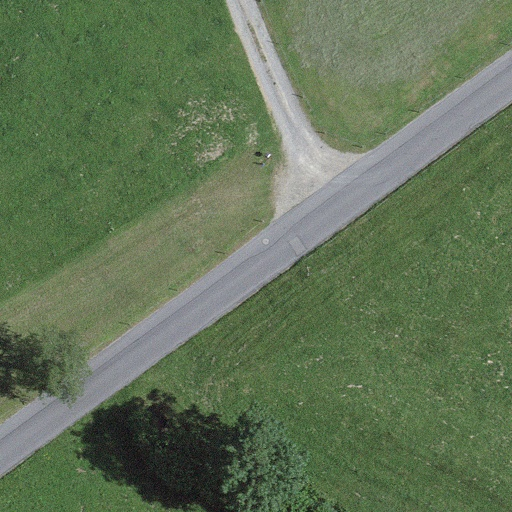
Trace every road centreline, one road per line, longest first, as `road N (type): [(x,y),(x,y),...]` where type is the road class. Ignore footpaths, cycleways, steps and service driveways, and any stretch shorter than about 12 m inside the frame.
road 1 (unclassified): [(0,457),(511,74)]
road 2 (track): [(242,0),(332,208)]
